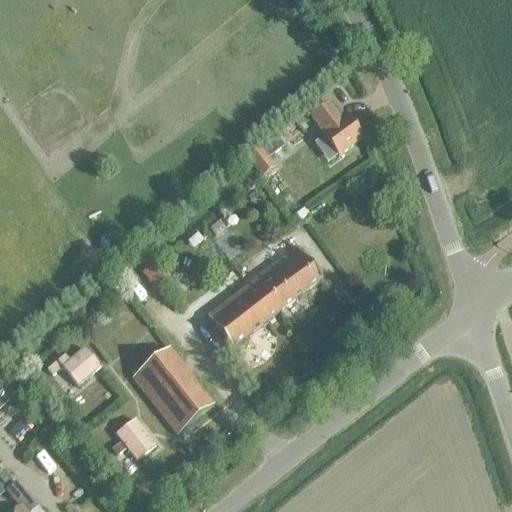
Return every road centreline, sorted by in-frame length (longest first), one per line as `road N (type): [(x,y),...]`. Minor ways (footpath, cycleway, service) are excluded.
road 1 (unclassified): [(471,309),(393,85),(351,0)]
road 2 (unclassified): [(229,511),(471,309)]
road 3 (unclassified): [(511,429),(471,309)]
